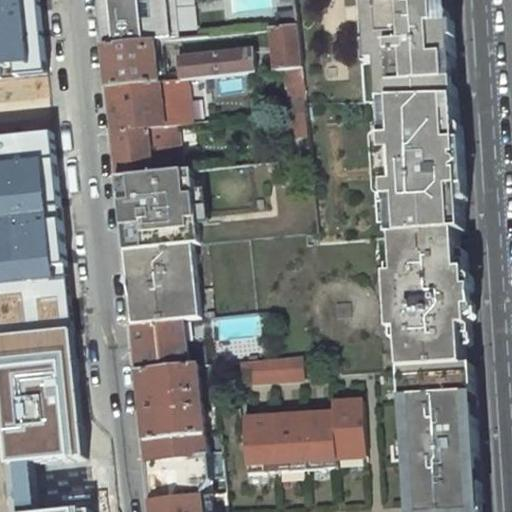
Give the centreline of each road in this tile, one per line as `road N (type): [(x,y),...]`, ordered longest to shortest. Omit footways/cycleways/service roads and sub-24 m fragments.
road 1 (unclassified): [(122,511),(70,0)]
road 2 (tertiary): [(477,0),(509,511)]
